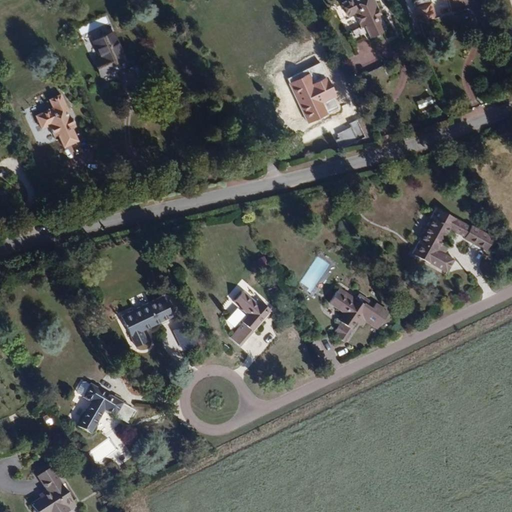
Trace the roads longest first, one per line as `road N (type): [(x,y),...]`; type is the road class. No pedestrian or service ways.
road 1 (residential): [(0,249),(316,177),(511,102)]
road 2 (unclassified): [(243,409),(260,411),(511,292)]
road 3 (unclassified): [(243,409),(240,384),(228,373),(203,372),(189,383),(185,407),(201,427),(226,428),(239,417)]
